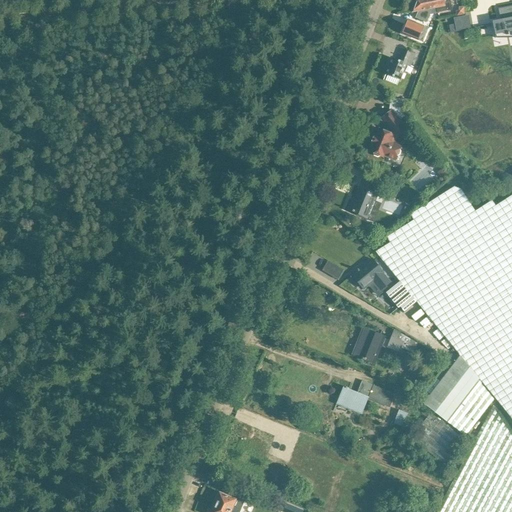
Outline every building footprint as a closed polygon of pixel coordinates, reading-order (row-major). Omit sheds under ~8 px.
[(451,9),(449,0),(417,0),(413,12),(418,11),(431,9),(436,8),(437,12),(451,9)] [(504,19),(492,21),(493,24),(493,25),(495,38),(497,38),(496,35),(505,33),(506,35),(508,35),(507,30),(511,29),(511,5),(498,9),(500,17),(503,17),(504,19)] [(426,22),(431,9),(418,11),(415,18),(426,22)] [(428,29),(408,21),(403,33),(422,41),(428,29)] [(457,24),(449,25),(450,32),(458,31),(457,24)] [(392,58),(385,74),(400,80),(406,64),(410,66),(415,54),(404,50),(400,61),(392,58)] [(401,111),(404,104),(390,101),(389,110),(390,111),(381,119),(386,125),(384,131),(379,129),(377,136),(375,135),(371,144),(373,145),(370,152),(373,153),(374,155),(377,157),(380,156),(382,157),(383,155),(395,160),(396,156),(399,155),(400,151),(399,149),(401,145),(392,142),(395,136),(402,134),(407,130),(399,121),(405,116),(401,111)] [(442,169),(437,172),(443,180),(447,177),(450,174),(444,167),(442,169)] [(366,217),(375,195),(380,197),(383,189),(371,184),(368,191),(360,188),(354,201),(351,200),(347,210),(366,217)] [(461,189),(454,186),(410,214),(414,219),(387,237),(390,242),(376,251),(400,281),(386,293),(398,308),(400,307),(404,312),(417,302),(460,355),(423,402),(466,435),(494,399),(481,383),(482,382),(511,419),(511,194),(495,205),(492,200),(475,211),(461,189)] [(372,259),(358,270),(357,269),(356,270),(357,271),(352,275),(363,289),(374,281),(381,290),(390,283),(382,274),(383,273),(372,259)] [(366,328),(355,356),(375,364),(381,347),(386,349),(387,347),(399,352),(401,348),(413,353),(417,344),(393,330),(389,340),(385,339),(386,336),(366,328)] [(437,362),(426,357),(422,365),(429,367),(427,371),(432,373),(437,362)] [(395,394),(373,385),(362,380),(357,392),(348,389),(348,388),(346,387),(345,388),(343,387),(337,402),(355,410),(362,413),(368,398),(390,407),(395,394)] [(411,392),(420,396),(424,386),(415,382),(411,392)] [(511,511),(511,436),(492,407),(436,511),(511,511)] [(399,410),(394,423),(402,426),(407,413),(399,410)] [(464,438),(431,413),(411,438),(444,463),(464,438)] [(316,457),(305,484),(318,490),(324,476),(348,485),(354,472),(316,457)] [(216,499),(214,503),(233,511),(239,511),(243,503),(247,495),(238,491),(238,492),(226,487),(224,492),(223,494),(219,492),(218,493),(217,493),(215,498),(216,499)] [(210,507),(208,511),(233,511),(214,503),(212,508),(210,507)] [(284,503),(280,511),(302,511),(303,510),(284,503)]
